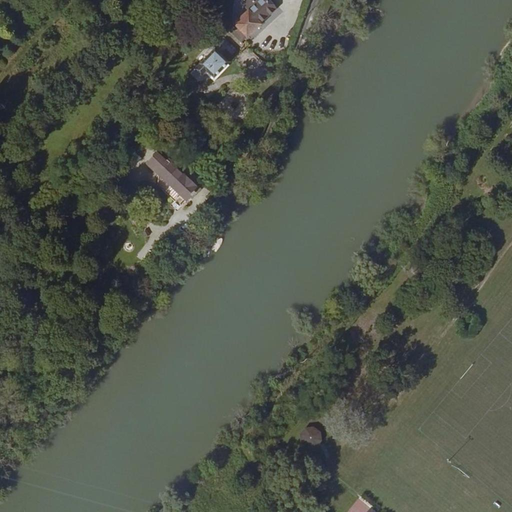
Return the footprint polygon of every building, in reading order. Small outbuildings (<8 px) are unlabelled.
[(229,29),(241,42),(247,36),(247,37),(261,24),(277,9),(268,0),(246,0),(242,4),(249,11),(229,29)] [(222,11),(216,17),(221,22),(227,16),(222,11)] [(225,38),(223,41),(235,53),(237,50),(225,38)] [(235,53),(223,41),(218,46),(195,69),(202,76),(207,71),(210,74),(215,79),(231,63),(228,60),(235,53)] [(202,76),(195,69),(192,73),(199,80),(200,81),(203,80),(210,74),(207,71),(202,76)] [(159,151),(156,154),(166,164),(170,161),(159,151)] [(166,164),(156,154),(149,162),(160,172),(188,198),(198,188),(185,176),(182,173),(170,161),(166,164)] [(188,198),(160,172),(158,186),(163,189),(180,206),(188,198)] [(302,442),(314,426),(306,427),(301,434),(302,442)] [(321,431),(314,426),(302,442),(308,447),(310,447),(317,446),(321,441),(322,438),(321,431)] [(373,511),(375,510),(360,497),(348,511),(373,511)]
